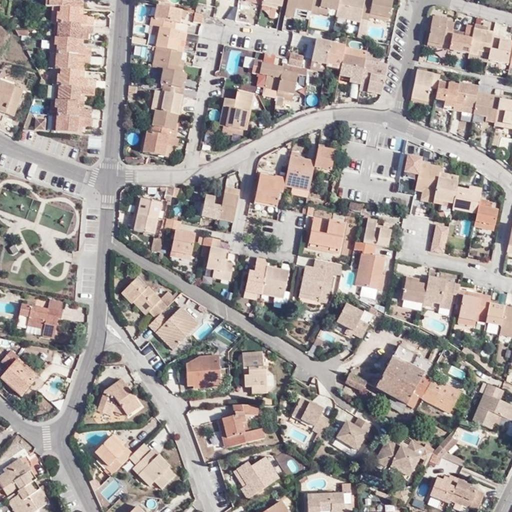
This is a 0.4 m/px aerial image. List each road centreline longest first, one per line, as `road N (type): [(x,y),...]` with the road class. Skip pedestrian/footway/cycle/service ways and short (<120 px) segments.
road 1 (residential): [(106,180),(216,169),(331,119),(398,123)]
road 2 (residential): [(508,178),(498,278),(413,255),(419,231)]
road 3 (residential): [(106,180),(123,0)]
road 4 (residential): [(216,511),(178,410),(133,353)]
road 5 (residential): [(398,123),(419,0)]
road 6 (residential): [(398,123),(508,178)]
